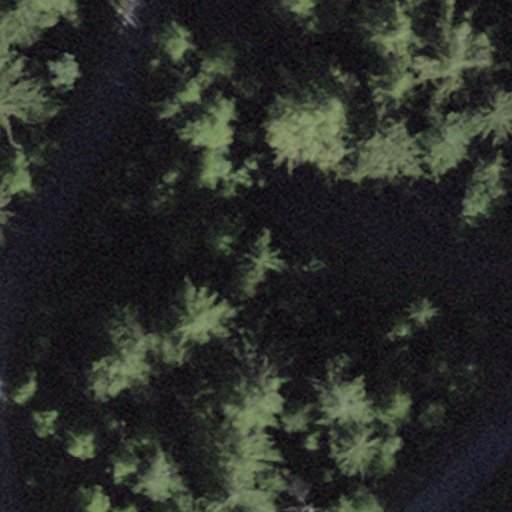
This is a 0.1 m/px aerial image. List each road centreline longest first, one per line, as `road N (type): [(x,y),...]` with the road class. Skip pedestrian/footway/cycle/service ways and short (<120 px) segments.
road 1 (unclassified): [(142,0),(0,313)]
road 2 (unclassified): [(431,511),(511,415)]
